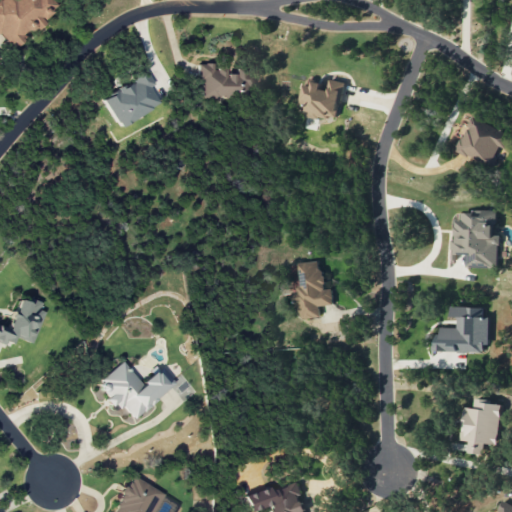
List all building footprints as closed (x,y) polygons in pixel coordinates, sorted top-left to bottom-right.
[(55,4),(51,0),(1,0),(0,1),(0,0),(0,36),(0,37),(2,39),(13,47),(16,45),(24,34),(32,28),(36,31),(48,15),(55,4)] [(250,71),(225,71),(225,68),(211,68),(211,64),(197,64),(197,97),(250,97),(250,71)] [(102,98),(117,127),(158,105),(149,87),(153,85),(143,67),(129,74),(132,81),(102,98)] [(331,79),(330,85),(306,80),(301,108),(308,109),(307,114),(338,120),(345,82),(331,79)] [(510,134),(473,116),(456,151),(491,168),(501,146),(504,148),(510,134)] [(469,266),(498,267),(499,235),(496,235),(497,212),(458,210),(457,240),(453,240),(453,256),(469,257),(469,266)] [(335,304),(333,288),(326,289),(321,260),(292,265),(300,319),(322,316),(320,306),(335,304)] [(31,343),(42,311),(37,310),(40,303),(17,294),(5,328),(0,326),(0,343),(9,346),(12,337),(31,343)] [(484,307),(453,306),(453,317),(458,317),(458,327),(442,327),(441,334),(434,334),(434,351),(484,352),(485,344),(490,344),(490,316),(484,316),(484,307)] [(132,418),(173,385),(157,365),(137,382),(120,361),(96,382),(108,396),(104,398),(115,411),(121,405),(132,418)] [(504,403),(476,399),(475,408),(467,406),(462,439),(470,440),(469,452),(484,454),(486,442),(498,444),(504,403)] [(151,511),(162,493),(130,476),(110,511),(151,511)] [(242,494),(247,511),(267,506),(268,511),(304,511),(300,495),(303,495),(299,482),(269,490),(268,488),(242,494)] [(511,511),(511,504),(504,500),(497,511),(511,511)]
